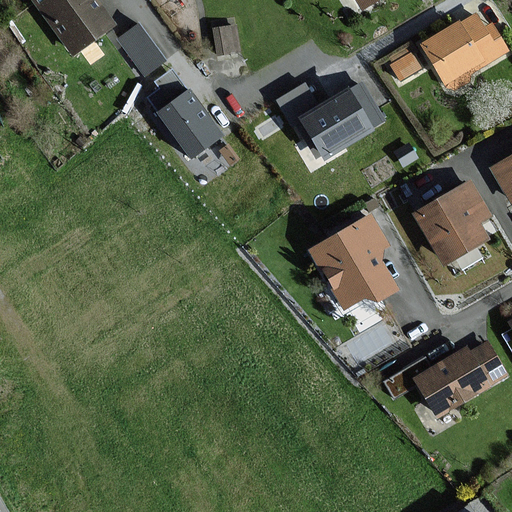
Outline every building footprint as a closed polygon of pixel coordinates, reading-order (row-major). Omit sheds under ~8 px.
[(35,0),(73,54),(114,25),(96,0),(35,0)] [(476,15),(424,43),(447,86),(451,84),(454,89),(468,81),(465,76),(508,52),(492,24),(484,29),(476,15)] [(164,60),(139,26),(121,39),(146,74),(164,60)] [(235,26),(216,29),(219,53),(238,51),(235,26)] [(412,46),(391,61),(404,79),(425,63),(412,46)] [(161,89),(151,97),(161,111),(159,113),(191,158),(222,135),(190,91),(187,93),(172,71),(156,82),(161,89)] [(325,154),(382,119),(361,85),(344,96),(342,93),(302,118),(325,154)] [(511,156),(492,167),(511,201),(511,156)] [(471,182),(415,213),(444,264),(488,239),(479,222),(490,215),(471,182)] [(371,217),(312,250),(345,307),(373,291),(378,299),(397,288),(375,250),(386,244),(371,217)] [(466,350),(416,378),(438,417),(507,378),(487,343),(468,353),(466,350)]
